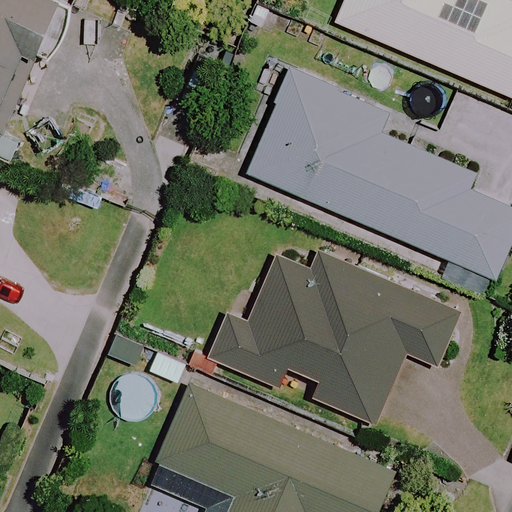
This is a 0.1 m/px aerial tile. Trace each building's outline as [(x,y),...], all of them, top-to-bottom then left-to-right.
[(0,0),(0,134),(2,136),(39,61),(50,66),(82,2),(78,0),(0,0)] [(345,0),(337,21),(511,95),(511,0),(510,0),(345,0)] [(388,109),(282,63),(237,166),(495,278),(511,238),(511,207),(468,188),(475,172),(378,130),(388,109)] [(318,255),(311,271),(276,256),(247,325),(228,317),(211,359),(278,387),(286,369),(318,382),(313,394),(375,421),(404,354),(436,368),(458,314),(318,255)] [(376,511),(395,470),(184,375),(147,458),(233,496),(225,511),(376,511)]
